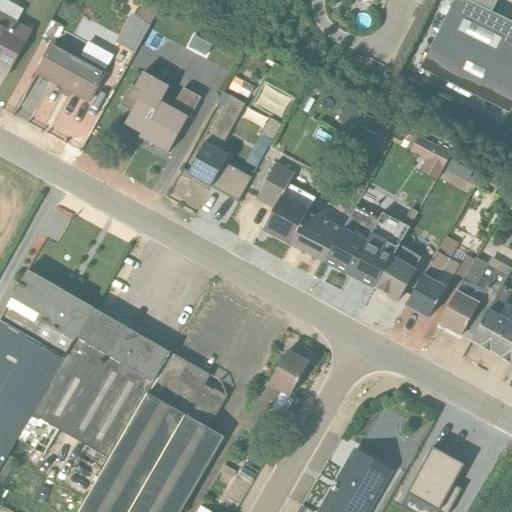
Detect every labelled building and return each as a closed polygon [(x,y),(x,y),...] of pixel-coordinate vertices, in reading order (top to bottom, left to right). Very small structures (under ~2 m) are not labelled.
[(0,75),(6,79),(32,31),(17,23),(24,10),(4,0),(1,0),(0,2),(0,75)] [(511,23),(491,13),(497,0),(452,0),(419,69),(453,86),(455,81),(463,85),(461,90),(461,91),(508,114),(511,106),(511,23)] [(131,14),(116,43),(135,53),(158,9),(144,2),(136,17),(131,14)] [(66,28),(52,21),(43,38),(52,43),(35,74),(61,90),(60,93),(67,98),(70,98),(72,95),(90,104),(107,72),(106,71),(114,56),(89,42),(80,57),(58,44),(66,28)] [(187,120),(189,120),(200,99),(183,90),(172,109),(161,103),(169,88),(143,73),(135,88),(131,86),(120,106),(132,113),(125,126),(141,136),(139,139),(145,142),(144,145),(151,149),(153,146),(161,151),(167,154),(187,120)] [(219,151),(244,105),(230,97),(187,176),(188,176),(210,189),(211,188),(239,203),(252,179),(224,164),(228,156),(219,151)] [(357,112),(345,106),(337,121),(349,127),(357,112)] [(364,115),(358,126),(379,136),(384,125),(364,115)] [(281,125),(270,119),(261,135),(272,141),(281,125)] [(418,139),(411,151),(442,168),(449,156),(418,139)] [(452,160),(445,174),(460,183),(468,169),(452,160)] [(295,173),(276,163),(256,200),(274,209),(266,224),(262,231),(274,238),(278,240),(290,246),(315,199),(288,185),(295,173)] [(350,275),(379,219),(356,207),(325,262),(350,275)] [(325,262),(343,230),(327,221),(324,212),(315,215),(309,212),(290,246),(325,262)] [(407,229),(407,228),(395,222),(392,222),(392,220),(381,215),(350,275),(375,287),(407,229)] [(465,279),(475,261),(455,250),(458,245),(445,237),(405,307),(428,320),(455,274),(465,279)] [(375,287),(399,300),(415,270),(414,269),(422,258),(398,246),(375,287)] [(461,338),(462,337),(471,342),(511,270),(490,258),(487,265),(477,259),(464,282),(438,325),(461,338)] [(80,301),(83,295),(61,282),(57,288),(28,272),(0,319),(0,470),(93,310),(80,301)] [(511,292),(503,287),(471,342),(492,354),(511,317),(511,307),(505,304),(511,292)] [(101,473),(171,353),(93,310),(18,440),(18,441),(44,455),(58,430),(85,445),(77,459),(101,473)] [(511,318),(492,354),(511,365),(511,318)] [(227,397),(205,383),(210,376),(171,353),(79,511),(181,511),(225,439),(224,438),(208,429),(227,397)] [(245,426),(243,429),(254,436),(268,411),(277,416),(289,395),(291,396),(308,365),(287,353),(245,426)] [(453,482),(466,455),(435,439),(403,504),(418,511),(439,511),(443,506),(448,508),(459,485),(453,482)] [(366,511),(391,470),(357,450),(320,511),(366,511)] [(9,490),(0,485),(0,511),(13,511),(2,505),(9,490)]
